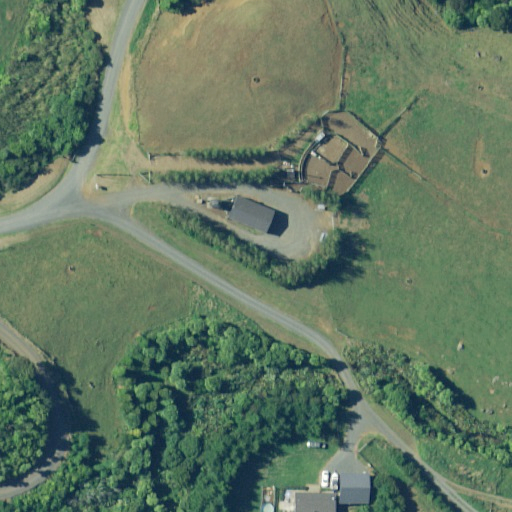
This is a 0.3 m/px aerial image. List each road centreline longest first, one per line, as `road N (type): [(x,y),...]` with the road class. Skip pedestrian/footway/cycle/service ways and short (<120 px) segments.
road 1 (track): [(131,0),(114,47),(108,154),(74,190),(0,207)]
road 2 (unclassified): [(0,488),(39,471),(59,421),(31,357),(0,327)]
